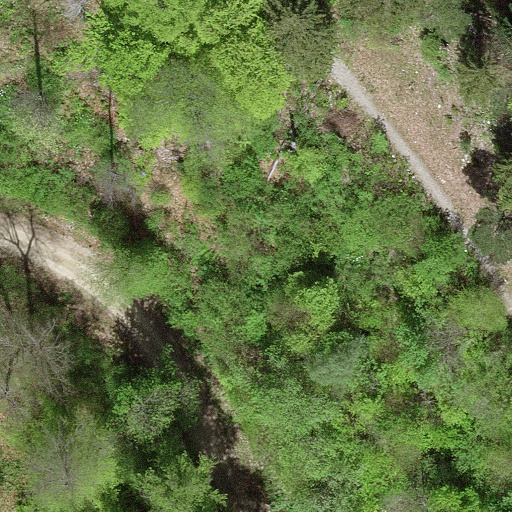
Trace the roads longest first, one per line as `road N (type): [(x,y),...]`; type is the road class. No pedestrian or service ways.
road 1 (track): [(238,511),(174,368),(122,291),(63,249),(0,232)]
road 2 (track): [(288,0),(360,74),(511,297)]
